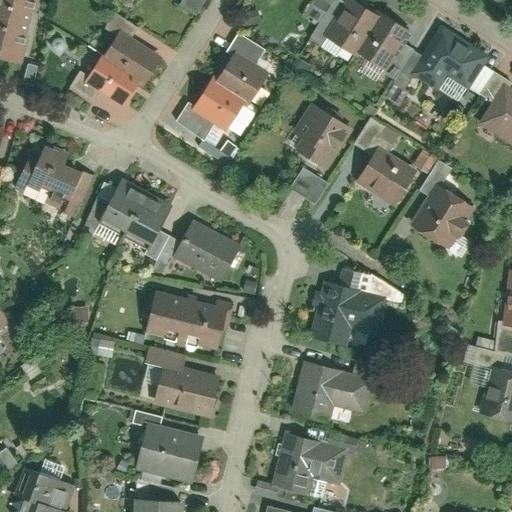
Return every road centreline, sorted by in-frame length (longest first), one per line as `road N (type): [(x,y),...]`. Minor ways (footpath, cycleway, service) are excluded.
road 1 (residential): [(128,145),(263,217),(293,254),(222,511)]
road 2 (residential): [(128,145),(213,11)]
road 3 (residential): [(0,92),(128,145)]
